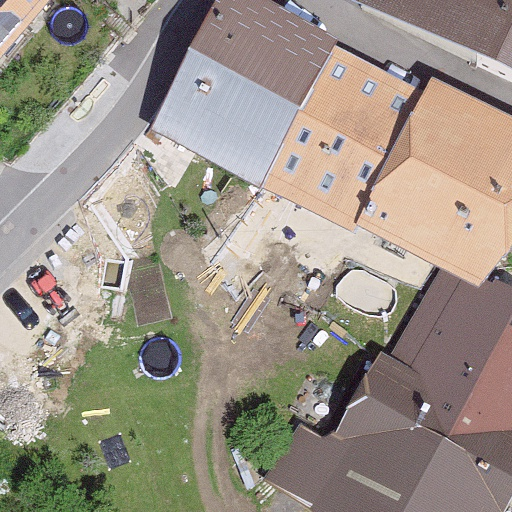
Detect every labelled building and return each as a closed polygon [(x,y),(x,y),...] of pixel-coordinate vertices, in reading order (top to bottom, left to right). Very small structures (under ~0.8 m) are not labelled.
[(0,0),(0,55),(48,0),(0,0)] [(259,190),(338,41),(267,0),(217,0),(150,131),(259,190)] [(511,0),(352,0),(352,1),(495,59),(511,24),(511,0)] [(511,24),(495,59),(511,68),(511,24)] [(338,41),(259,190),(354,234),(358,226),(424,92),(338,41)] [(424,92),(358,226),(439,268),(480,288),(489,277),(511,234),(511,116),(432,77),(424,92)] [(511,289),(489,277),(480,288),(439,268),(390,357),(511,427),(511,289)] [(334,433),(498,511),(505,511),(511,500),(511,427),(390,357),(381,353),(334,433)] [(498,511),(334,433),(324,439),(300,426),(266,480),(311,509),(313,511),(498,511)]
